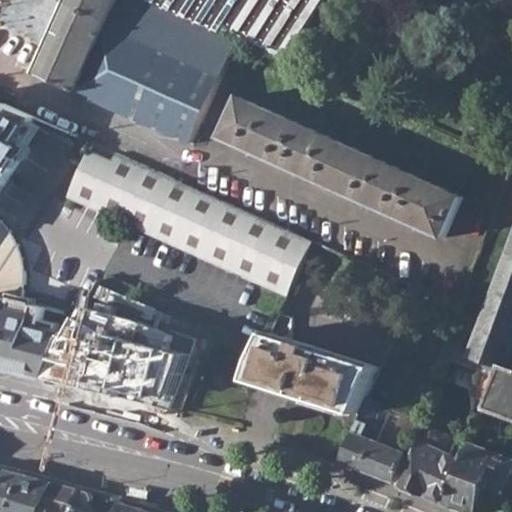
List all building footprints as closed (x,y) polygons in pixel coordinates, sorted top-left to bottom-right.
[(35,72),(80,92),(120,0),(73,0),(72,4),(67,2),(35,72)] [(120,0),(80,92),(195,143),(240,39),(150,0),(120,0)] [(150,0),(240,39),(287,59),(325,0),(150,0)] [(511,0),(495,0),(494,2),(511,12),(511,0)] [(226,136),(449,233),(467,193),(243,96),(226,136)] [(39,118),(0,102),(0,366),(52,379),(68,333),(43,327),(47,308),(21,302),(24,280),(19,251),(6,225),(0,220),(0,195),(24,161),(19,158),(25,148),(21,145),(39,118)] [(70,199),(293,295),(299,282),(318,239),(118,152),(114,161),(92,151),(70,199)] [(511,370),(509,369),(511,362),(511,247),(473,354),(467,352),(470,345),(452,338),(447,351),(490,367),(504,372),(493,398),(489,409),(511,417),(511,370)] [(109,282),(100,294),(108,297),(107,299),(153,319),(160,304),(109,282)] [(293,295),(269,351),(258,381),(369,417),(376,398),(406,317),(299,282),(293,295)] [(77,386),(121,397),(135,342),(111,335),(113,329),(93,323),(77,386)] [(480,393),(493,398),(504,372),(490,367),(480,393)] [(349,452),(344,462),(399,483),(410,454),(403,452),(405,447),(396,444),(394,448),(380,442),(396,407),(376,398),(369,417),(349,452)] [(404,424),(419,430),(423,419),(408,412),(404,424)] [(450,505),(468,461),(422,443),(405,486),(450,505)] [(478,511),(492,475),(511,482),(511,459),(474,446),(468,461),(450,505),(462,511),(478,511)] [(3,469),(0,476),(0,511),(11,511),(28,476),(3,469)] [(70,511),(82,491),(28,476),(11,511),(70,511)] [(139,488),(120,485),(118,493),(138,496),(139,488)] [(91,511),(96,502),(91,493),(82,491),(70,511),(91,511)]
